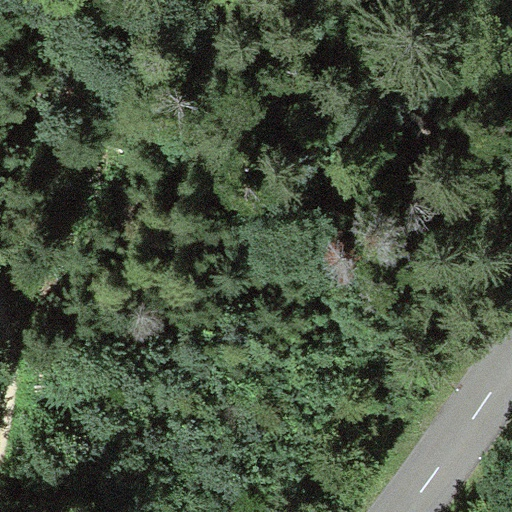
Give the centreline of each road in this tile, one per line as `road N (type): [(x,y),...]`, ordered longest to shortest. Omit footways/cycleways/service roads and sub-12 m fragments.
road 1 (secondary): [(403,511),(511,377)]
road 2 (track): [(0,457),(14,404),(0,330)]
